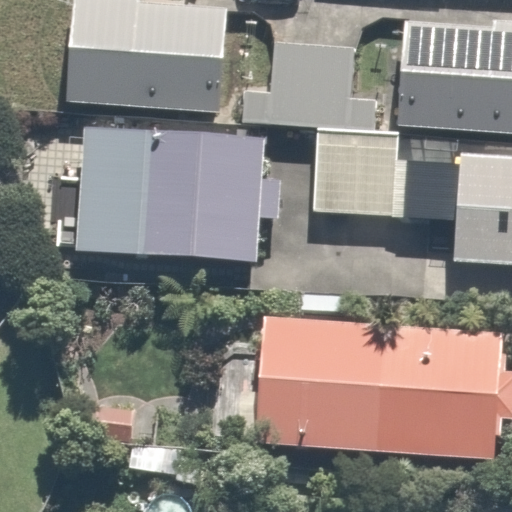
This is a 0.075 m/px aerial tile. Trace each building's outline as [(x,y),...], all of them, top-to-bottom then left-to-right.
[(243,21),(81,6),(71,115),(233,130),(243,21)] [(413,139),(421,139),(511,145),(511,32),(421,26),(413,139)] [(249,102),(247,133),(327,138),(387,142),(389,111),(368,109),(371,62),(340,60),(342,35),(283,31),(278,104),(249,102)] [(511,173),(411,167),(413,144),(387,142),(327,138),(321,229),(407,234),(470,238),(468,274),(511,276),(511,173)] [(292,193),(282,192),(285,154),(96,139),(86,269),(274,284),(278,235),(288,236),(292,193)] [(511,347),(275,327),(264,461),(511,482),(511,347)] [(147,419),(107,415),(100,482),(140,486),(147,419)]
